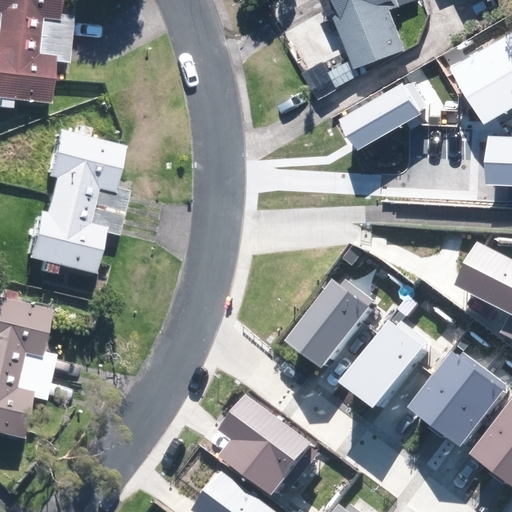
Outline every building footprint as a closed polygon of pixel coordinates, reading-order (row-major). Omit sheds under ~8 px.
[(0,0),(0,111),(8,112),(9,99),(47,101),(50,66),(65,67),(69,0),(0,0)] [(355,68),(408,50),(391,0),(337,0),(342,14),(338,16),(355,68)] [(476,172),(478,179),(489,176),(487,170),(511,163),(511,102),(505,104),(502,91),(487,94),(490,107),(424,123),(437,181),(476,172)] [(54,265),(92,274),(100,236),(116,239),(123,208),(130,209),(136,180),(113,175),(119,146),(84,139),(86,128),(71,125),(69,135),(50,131),(40,177),(48,179),(40,216),(32,214),(22,259),(37,262),(35,274),(51,277),(54,265)] [(453,276),(511,306),(511,240),(480,224),(453,276)] [(325,358),(374,284),(342,263),(293,336),(325,358)] [(392,396),(441,322),(396,292),(347,366),(392,396)] [(23,398),(45,401),(51,355),(40,353),(47,308),(0,300),(0,434),(17,437),(23,398)] [(457,441),(507,367),(458,335),(408,408),(457,441)] [(323,435),(253,380),(217,426),(287,481),(323,435)] [(511,486),(511,392),(468,458),(511,486)] [(299,511),(302,509),(232,454),(196,500),(211,511),(299,511)] [(384,511),(346,487),(329,511),(384,511)]
